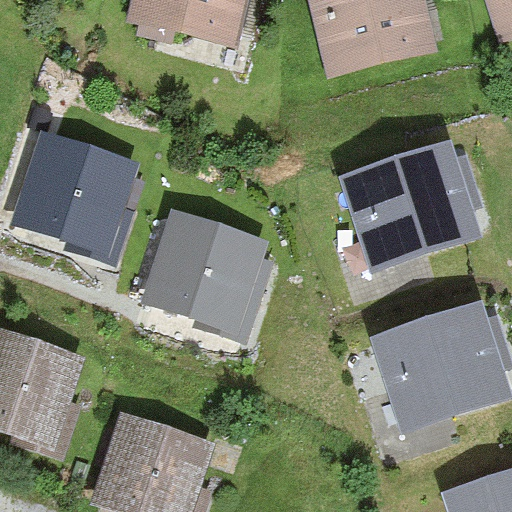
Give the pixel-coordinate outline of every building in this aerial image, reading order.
[(146,0),(143,16),(225,37),(234,0),(146,0)] [(321,0),(337,66),(420,46),(408,0),(321,0)] [(511,0),(498,0),(509,31),(511,29),(511,0)] [(111,261),(125,219),(107,213),(118,178),(52,156),(32,219),(96,240),(91,254),(111,261)] [(380,261),(463,234),(450,194),(469,188),(460,162),(441,168),(440,164),(357,191),(380,261)] [(241,339),(254,298),(236,292),(248,256),(181,234),(162,297),(225,318),(220,332),(241,339)] [(411,422),(494,395),(481,355),(500,349),(491,322),(472,328),(471,324),(388,351),(411,422)] [(58,455),(72,413),(54,407),(66,372),(0,349),(0,419),(42,434),(38,448),(58,455)] [(197,511),(202,499),(184,493),(196,457),(129,435),(110,498),(151,511),(197,511)] [(461,511),(511,511),(511,488),(460,506),(461,511)]
